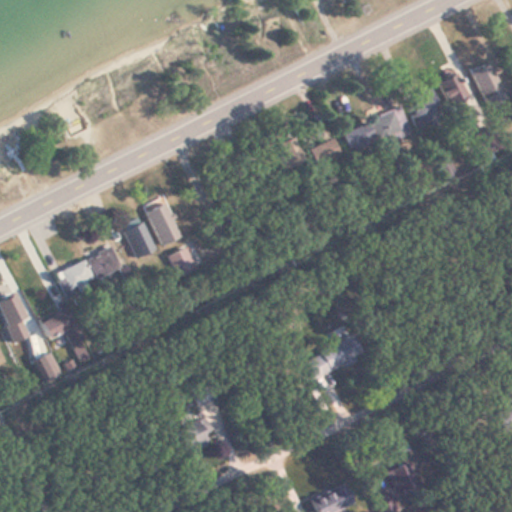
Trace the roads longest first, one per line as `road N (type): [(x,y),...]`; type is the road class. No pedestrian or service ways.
road 1 (primary): [(0,231),(448,0)]
road 2 (residential): [(169,511),(511,343)]
